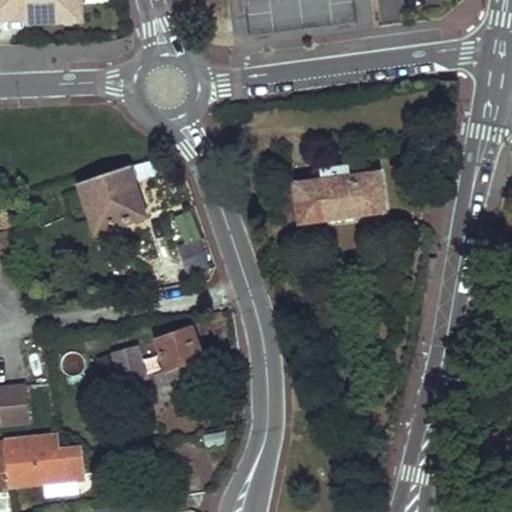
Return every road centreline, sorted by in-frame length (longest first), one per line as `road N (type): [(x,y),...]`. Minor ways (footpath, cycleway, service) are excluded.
road 1 (secondary): [(412,511),(493,90)]
road 2 (residential): [(264,443),(260,320),(167,88)]
road 3 (residential): [(499,56),(442,51),(167,88)]
road 4 (unknown): [(223,212),(17,280),(6,310),(20,374)]
road 5 (residential): [(0,86),(167,88)]
